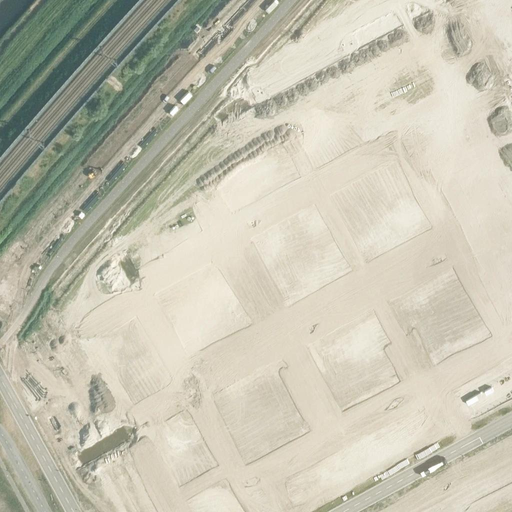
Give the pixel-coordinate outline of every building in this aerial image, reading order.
[(290,0),(283,7),(284,8),(297,21),(304,14),(291,1),(290,0)] [(292,0),(291,1),(304,14),(311,6),(304,0),(292,0)] [(284,8),(277,16),(290,28),(297,21),(284,8)] [(277,16),(270,23),(283,35),(290,28),(277,16)] [(270,23),(263,30),(276,43),(283,35),(270,23)] [(263,30),(256,37),(269,50),(276,43),(263,30)] [(256,37),(249,45),(261,57),(269,50),(256,37)] [(160,167),(152,172),(160,188),(169,183),(160,167)] [(152,172),(143,177),(152,192),(160,188),(152,172)] [(143,177),(135,181),(143,197),(152,192),(143,177)] [(135,181),(126,186),(135,201),(143,197),(135,181)] [(126,186),(118,190),(127,206),(135,201),(126,186)] [(110,195),(118,211),(127,206),(118,190),(110,195)] [(109,194),(101,198),(110,215),(118,211),(110,195),(109,194)] [(191,216),(182,221),(190,236),(200,231),(191,216)] [(182,221),(173,226),(181,241),(190,236),(182,221)] [(84,222),(69,230),(74,240),(89,231),(84,222)] [(173,226),(164,230),(172,246),(181,241),(173,226)] [(164,230),(155,235),(163,251),(172,246),(164,230)] [(89,231),(74,240),(79,249),(94,240),(89,231)] [(155,235),(146,240),(154,256),(163,251),(155,235)] [(94,240),(79,249),(84,257),(99,249),(94,240)] [(146,240),(137,245),(146,261),(154,256),(146,240)] [(137,245),(129,249),(138,266),(147,262),(146,261),(137,245)] [(99,249),(84,257),(88,266),(104,258),(99,249)] [(104,258),(88,266),(93,275),(109,267),(104,258)] [(215,260),(206,265),(215,281),(224,276),(215,260)] [(206,265),(197,270),(206,286),(215,281),(206,265)] [(109,267),(93,275),(98,284),(114,276),(109,267)] [(197,270),(188,275),(197,291),(206,286),(197,270)] [(188,275),(179,280),(188,296),(197,291),(188,275)] [(114,276),(98,284),(103,293),(119,285),(114,276)] [(179,280),(170,285),(179,301),(188,296),(179,280)] [(67,282),(57,287),(66,303),(75,298),(67,282)] [(119,285),(103,293),(108,303),(124,294),(119,285)] [(162,290),(161,290),(170,305),(179,301),(170,285),(162,290)] [(57,287),(48,292),(57,307),(66,303),(57,287)] [(161,288),(153,293),(162,310),(170,305),(161,290),(162,290),(161,288)] [(48,292),(40,297),(48,312),(57,307),(48,292)] [(40,297),(31,302),(39,317),(48,312),(40,297)] [(31,302),(22,307),(30,322),(39,317),(31,302)] [(22,307),(12,312),(21,327),(30,322),(22,307)] [(243,310),(234,315),(242,331),(251,326),(243,310)] [(234,315),(225,320),(233,336),(242,331),(234,315)] [(225,320),(216,325),(224,341),(233,336),(225,320)] [(216,325),(207,330),(215,346),(224,341),(216,325)] [(207,330),(198,335),(206,351),(215,346),(207,330)] [(198,335),(189,340),(197,355),(198,355),(206,351),(198,335)] [(189,340),(181,344),(190,361),(198,357),(198,355),(197,355),(189,340)] [(52,348),(37,356),(42,366),(58,357),(52,348)] [(58,357),(42,366),(47,375),(62,366),(58,357)] [(62,366),(47,375),(52,383),(67,375),(62,366)] [(273,366),(264,371),(272,386),(282,381),(273,366)] [(264,371),(255,376),(263,391),(272,386),(264,371)] [(67,375),(52,383),(57,392),(72,384),(67,375)] [(255,376),(246,380),(254,396),(263,391),(255,376)] [(246,380),(237,385),(245,401),(254,396),(246,380)] [(72,384),(57,392),(61,401),(77,393),(72,384)] [(237,385),(228,390),(236,406),(245,401),(237,385)] [(219,395),(228,411),(236,406),(228,390),(219,395)] [(77,393),(61,401),(66,410),(82,402),(77,393)] [(219,394),(210,398),(220,415),(228,411),(219,395),(219,394)] [(82,402),(66,410),(71,419),(87,411),(82,402)] [(87,411),(71,419),(76,428),(92,420),(87,411)] [(297,417),(288,422),(297,438),(306,433),(297,417)] [(92,420),(76,428),(81,437),(97,429),(92,420)] [(288,422),(280,427),(289,442),(297,438),(288,422)] [(280,427),(272,431),(280,447),(289,442),(280,427)] [(272,431),(263,436),(272,452),(280,447),(272,431)] [(263,436),(255,441),(263,456),(272,452),(263,436)] [(255,441),(246,445),(255,461),(263,456),(255,441)] [(246,445),(238,449),(248,466),(256,462),(255,461),(246,445)] [(109,452),(94,461),(99,470),(115,461),(109,452)] [(115,461),(99,470),(104,479),(119,470),(115,461)] [(119,470),(104,479),(109,488),(124,479),(119,470)] [(124,479),(109,488),(114,497),(129,488),(124,479)] [(129,488),(114,497),(118,506),(134,497),(129,488)] [(134,497),(118,506),(121,511),(128,511),(139,506),(134,497)]
